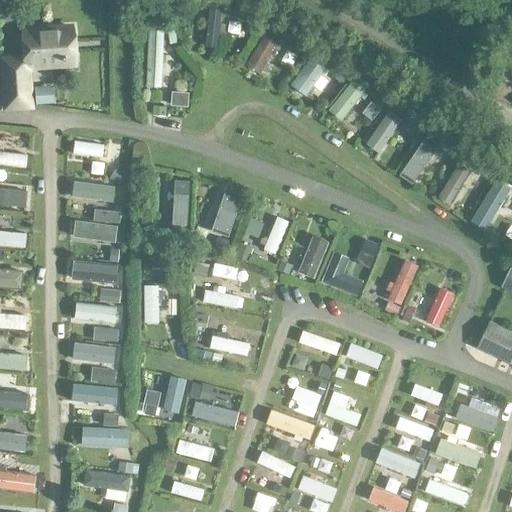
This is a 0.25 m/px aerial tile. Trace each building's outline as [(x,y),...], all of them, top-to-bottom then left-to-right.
[(74,24),(21,28),(23,54),(24,66),(24,68),(77,65),(77,63),(74,24)] [(242,37),(241,24),(228,24),(228,37),(242,37)] [(261,75),(288,39),(273,27),(246,63),(261,75)] [(169,91),(169,58),(165,58),(166,33),(150,32),(148,91),(169,91)] [(21,66),(0,68),(3,111),(35,109),(33,81),(22,82),(21,66)] [(333,80),(316,66),(298,88),(315,102),(333,80)] [(355,80),(328,112),(343,124),(369,92),(355,80)] [(36,95),(37,109),(56,107),(55,94),(36,95)] [(380,157),(408,125),(393,112),(365,144),(380,157)] [(418,185),(446,147),(429,135),(401,172),(418,185)] [(73,161),(104,165),(107,147),(76,142),(73,161)] [(0,171),(29,172),(29,156),(0,155),(0,171)] [(456,205),(476,176),(461,165),(440,194),(456,205)] [(476,200),(487,185),(476,178),(466,193),(476,200)] [(189,223),(187,180),(174,181),(175,224),(189,223)] [(496,180),(474,214),(489,224),(511,191),(496,180)] [(115,185),(74,184),(73,205),(114,207),(115,185)] [(0,209),(29,210),(29,191),(0,190),(0,209)] [(231,237),(239,196),(222,193),(213,233),(231,237)] [(277,258),(291,223),(277,217),(263,252),(277,258)] [(246,238),(263,240),(265,223),(248,222),(246,238)] [(118,228),(74,226),(73,242),(117,244),(118,228)] [(0,233),(0,252),(28,253),(28,235),(0,233)] [(299,274),(316,279),(329,241),(311,235),(299,274)] [(357,298),(362,281),(344,275),(348,259),(333,255),(323,288),(357,298)] [(389,282),(388,302),(410,304),(414,263),(402,262),(400,283),(389,282)] [(73,266),(73,288),(118,288),(118,266),(73,266)] [(237,282),(239,268),(215,266),(214,280),(237,282)] [(0,293),(24,294),(24,271),(0,270),(0,293)] [(511,271),(503,289),(511,293),(511,271)] [(163,326),(161,285),(144,286),(146,327),(163,326)] [(226,295),(226,290),(204,289),(203,310),(239,311),(239,296),(226,295)] [(424,326),(441,333),(457,296),(440,289),(424,326)] [(75,307),(76,327),(117,326),(116,305),(75,307)] [(0,336),(27,335),(27,315),(0,315),(0,336)] [(511,365),(511,332),(492,322),(478,349),(511,365)] [(95,331),(94,344),(75,344),(74,369),(115,369),(116,331),(95,331)] [(229,340),(230,333),(214,331),(210,354),(248,359),(250,343),(229,340)] [(303,331),(297,347),(338,362),(344,346),(303,331)] [(345,360),(378,375),(386,359),(353,343),(345,360)] [(0,355),(0,373),(27,373),(27,356),(0,355)] [(307,374),(310,359),(296,356),(293,371),(307,374)] [(367,390),(372,377),(360,372),(354,384),(367,390)] [(168,393),(157,392),(155,414),(183,416),(185,381),(169,380),(168,393)] [(410,401),(442,412),(447,397),(416,386),(410,401)] [(305,415),(316,418),(324,392),(312,389),(305,415)] [(0,394),(0,416),(30,415),(29,393),(0,394)] [(194,405),(193,422),(228,426),(230,409),(194,405)] [(485,434),(492,419),(463,406),(456,421),(485,434)] [(424,425),(429,413),(417,407),(411,419),(424,425)] [(313,438),(316,423),(270,412),(266,427),(313,438)] [(394,433),(431,450),(438,435),(401,418),(394,433)] [(128,453),(129,430),(82,429),(81,452),(128,453)] [(0,452),(35,454),(35,437),(0,435),(0,452)] [(322,437),(314,454),(335,463),(343,447),(322,437)] [(181,439),(176,455),(210,467),(216,451),(181,439)] [(274,454),(287,459),(292,446),(279,440),(274,454)] [(479,475),(485,456),(441,443),(435,462),(479,475)] [(262,453),(255,467),(291,484),(298,469),(262,453)] [(411,491),(419,466),(398,459),(389,484),(411,491)] [(322,462),(318,474),(331,478),(335,467),(322,462)] [(0,488),(36,490),(36,473),(0,471),(0,488)] [(105,501),(126,504),(129,476),(91,472),(89,486),(106,488),(105,501)] [(326,505),(334,491),(306,476),(299,490),(326,505)] [(260,489),(272,495),(278,482),(266,477),(260,489)] [(175,481),(170,495),(203,505),(207,491),(175,481)] [(425,497),(461,511),(469,511),(474,500),(431,482),(425,497)] [(389,511),(406,511),(410,501),(372,490),(368,506),(389,511)] [(268,511),(269,505),(255,502),(252,511),(268,511)]
